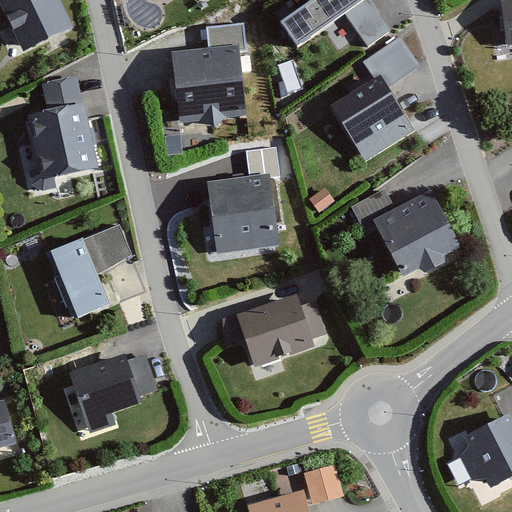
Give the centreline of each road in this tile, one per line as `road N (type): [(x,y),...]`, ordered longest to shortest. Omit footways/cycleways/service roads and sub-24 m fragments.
road 1 (residential): [(98,0),(160,283),(214,459)]
road 2 (residential): [(420,0),(511,274)]
road 3 (residential): [(214,459),(27,511)]
road 4 (residential): [(350,421),(214,459)]
road 5 (residential): [(511,314),(402,396)]
